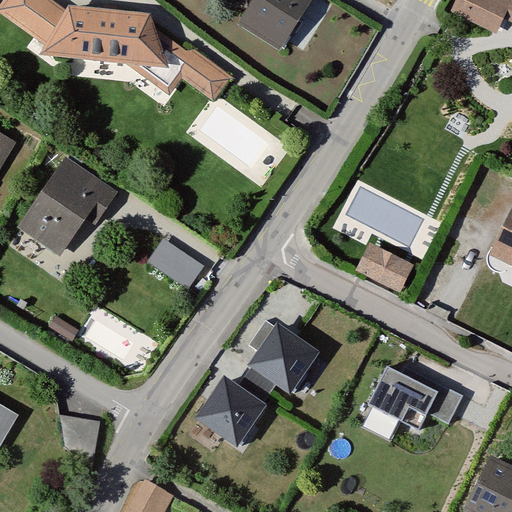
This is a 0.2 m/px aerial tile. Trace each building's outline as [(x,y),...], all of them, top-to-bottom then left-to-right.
[(214,106),(236,75),(148,11),(68,9),(56,0),(9,0),(0,13),(0,20),(53,58),(151,62),(214,106)] [(253,0),(242,19),(284,44),(310,0),(253,0)] [(511,0),(455,0),(449,13),(493,36),(511,0)] [(0,171),(17,143),(0,132),(0,171)] [(112,194),(59,162),(16,230),(69,263),(112,194)] [(511,209),(494,250),(511,258),(511,209)] [(163,238),(148,261),(190,288),(205,265),(163,238)] [(370,242),(356,271),(400,292),(414,264),(370,242)] [(286,393),(315,351),(274,323),(245,365),(286,393)] [(448,436),(468,397),(389,357),(362,411),(424,442),(431,428),(448,436)] [(235,444),(263,404),(220,375),(192,415),(235,444)] [(0,442),(16,417),(0,407),(0,442)] [(69,457),(101,456),(100,414),(68,415),(69,457)] [(464,511),(511,511),(511,466),(491,455),(462,511),(464,511)] [(165,511),(174,498),(144,480),(125,511),(165,511)]
